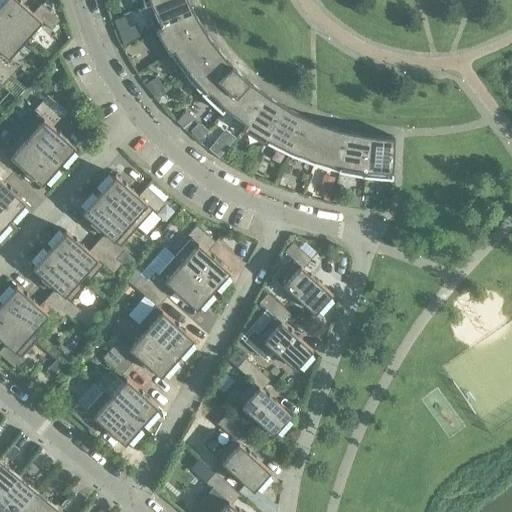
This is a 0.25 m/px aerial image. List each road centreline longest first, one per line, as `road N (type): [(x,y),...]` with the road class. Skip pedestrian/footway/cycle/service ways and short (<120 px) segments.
road 1 (residential): [(279,212),(366,243),(285,511)]
road 2 (residential): [(279,212),(128,499)]
road 3 (residential): [(0,268),(134,116)]
road 4 (residential): [(134,116),(209,182),(279,212)]
road 5 (residential): [(128,499),(0,393)]
road 6 (residential): [(72,0),(90,47),(134,116)]
